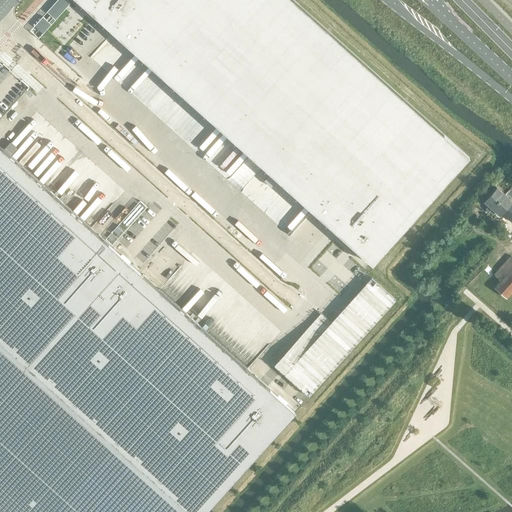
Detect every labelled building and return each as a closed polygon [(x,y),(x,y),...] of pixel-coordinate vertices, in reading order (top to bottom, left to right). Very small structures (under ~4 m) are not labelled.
[(56,0),(48,12),(57,18),(70,0),(69,0),(56,0)] [(469,157),(293,0),(77,0),(99,20),(339,236),(340,235),(372,264),(388,247),(388,248),(469,157)] [(0,147),(0,340),(190,511),(204,511),(295,412),(0,147)] [(483,201),(491,208),(504,194),(496,187),(483,201)] [(504,194),(491,208),(499,215),(504,210),(510,215),(511,212),(511,203),(511,201),(504,194)] [(332,264),(333,257),(321,256),(321,266),(329,266),(329,264),(332,264)] [(349,262),(349,257),(340,257),(340,268),(346,268),(346,262),(349,262)] [(511,258),(510,257),(493,275),(500,281),(494,288),(506,299),(511,292),(511,258)] [(322,312),(276,365),(311,395),(396,297),(372,276),(333,321),(322,312)] [(190,511),(0,340),(0,511),(190,511)]
